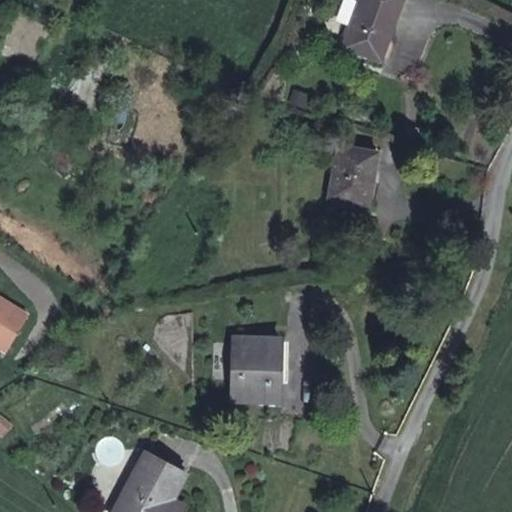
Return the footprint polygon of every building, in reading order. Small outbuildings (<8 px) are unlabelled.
[(377,68),(402,0),(347,0),(358,5),(339,54),(377,68)] [(302,103),(291,98),(287,108),(298,113),(302,103)] [(370,210),(370,205),(379,160),(339,153),(332,204),(365,208),(370,210)] [(28,317),(0,300),(0,350),(6,354),(28,317)] [(277,348),(231,346),(229,406),(276,408),(277,348)] [(184,481),(140,460),(128,486),(141,492),(130,511),(183,511),(172,507),(184,481)] [(128,486),(116,511),(130,511),(141,492),(128,486)]
